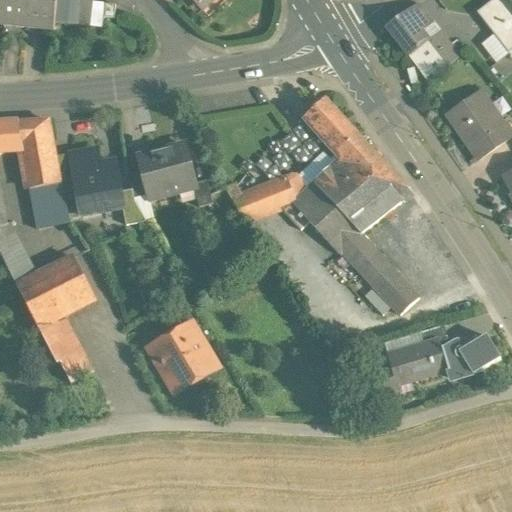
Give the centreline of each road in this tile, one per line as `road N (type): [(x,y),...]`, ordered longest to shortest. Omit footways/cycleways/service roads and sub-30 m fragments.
road 1 (track): [(511,393),(364,433),(162,424),(0,444)]
road 2 (residential): [(331,42),(453,211),(511,310)]
road 3 (residential): [(197,76),(0,96)]
road 4 (residential): [(331,42),(311,56),(197,76)]
